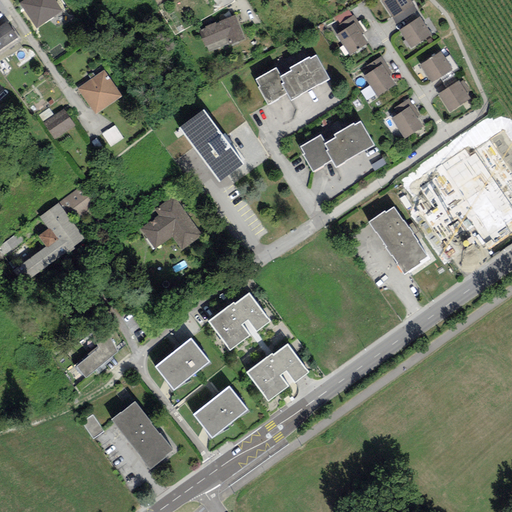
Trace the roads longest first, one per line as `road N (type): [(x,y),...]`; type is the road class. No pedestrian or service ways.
road 1 (residential): [(216,470),(127,351),(358,195)]
road 2 (primary): [(216,470),(511,259)]
